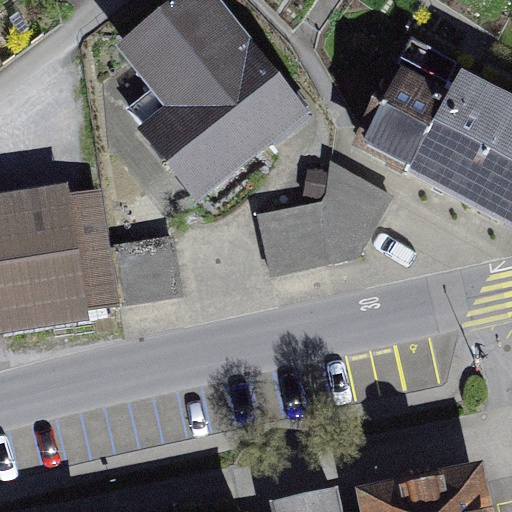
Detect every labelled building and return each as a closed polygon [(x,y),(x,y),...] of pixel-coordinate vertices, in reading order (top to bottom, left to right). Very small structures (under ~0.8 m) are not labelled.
[(0,0),(41,18),(49,0),(0,0)] [(121,155),(193,234),(304,133),(192,11),(111,85),(151,128),(121,155)] [(441,112),(401,183),(511,245),(511,108),(460,79),(441,112)] [(441,112),(394,86),(354,157),(401,183),(441,112)] [(259,229),(266,290),(357,272),(386,223),(327,186),(325,214),(259,229)] [(0,210),(0,345),(97,332),(79,200),(0,210)] [(185,262),(124,268),(129,313),(189,307),(185,262)] [(488,511),(483,482),(334,511),(488,511)]
